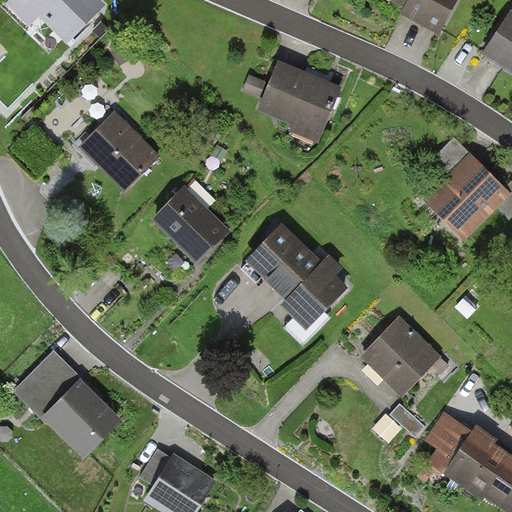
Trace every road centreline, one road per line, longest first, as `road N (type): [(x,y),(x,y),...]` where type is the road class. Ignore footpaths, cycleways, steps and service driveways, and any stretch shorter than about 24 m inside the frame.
road 1 (residential): [(348,511),(104,349),(55,301),(0,227)]
road 2 (residential): [(239,0),(451,98),(511,136)]
